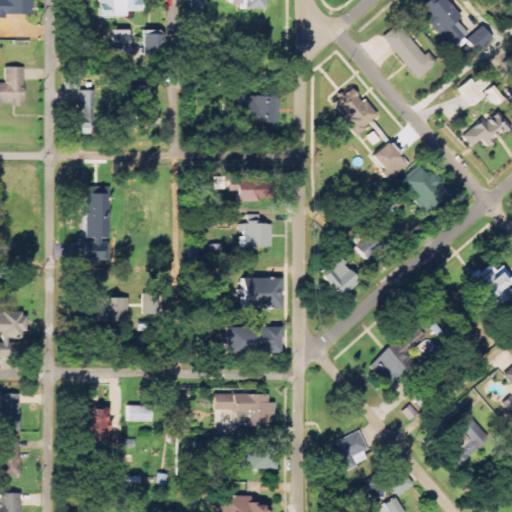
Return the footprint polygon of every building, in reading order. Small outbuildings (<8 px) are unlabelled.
[(0,0),(0,15),(26,16),(25,0),(0,0)] [(98,0),(99,17),(126,16),(126,12),(141,12),(141,0),(98,0)] [(190,0),(190,10),(203,10),(202,0),(190,0)] [(258,10),(257,0),(228,0),(228,5),(238,5),(238,10),(258,10)] [(436,24),(456,44),(468,32),(456,21),(462,16),(446,0),(428,0),(422,7),(431,16),(425,22),(432,28),(436,24)] [(425,55),(396,24),(380,38),(418,79),(437,62),(428,52),(425,55)] [(492,38),(481,26),(466,40),(477,52),(492,38)] [(128,55),(129,30),(111,30),(111,54),(128,55)] [(143,60),(161,61),(162,32),(144,31),(143,60)] [(0,104),(23,104),(24,67),(5,67),(5,84),(0,83),(0,104)] [(472,106),(483,95),(479,91),(488,83),(481,75),(472,83),(468,79),(457,89),(472,106)] [(494,103),(501,114),(509,109),(493,85),(482,91),(491,105),(494,103)] [(357,134),(377,116),(350,87),(330,105),(357,134)] [(74,91),(75,130),(93,129),(92,91),(74,91)] [(159,104),(152,105),(151,96),(137,97),(138,126),(159,125),(159,104)] [(276,123),(277,97),(235,96),(234,122),(276,123)] [(479,140),(484,146),(509,127),(497,112),(484,122),(482,119),(460,136),(469,147),(479,140)] [(390,181),(409,165),(389,141),(370,157),(390,181)] [(429,172),(427,175),(419,166),(403,181),(415,195),(411,199),(425,215),(449,194),(429,172)] [(237,202),(273,200),(273,178),(237,179),(237,185),(228,185),(229,191),(237,191),(237,202)] [(85,194),(85,212),(84,212),(84,263),(97,263),(97,259),(102,259),(102,238),(108,238),(108,194),(85,194)] [(242,248),(271,248),(271,223),(242,223),(242,248)] [(358,285),(339,257),(319,270),(339,298),(358,285)] [(511,279),(502,266),(494,272),(491,267),(464,286),(479,309),(485,304),(490,311),(509,298),(503,289),(511,282),(511,279)] [(281,279),(240,278),(240,308),(280,309),(281,279)] [(127,298),(97,298),(97,322),(128,321),(127,298)] [(0,358),(23,358),(22,311),(0,311),(0,358)] [(370,360),(390,388),(409,374),(403,366),(419,354),(414,347),(427,337),(418,325),(370,360)] [(280,328),(226,326),(226,352),(280,354),(280,328)] [(511,366),(502,375),(511,386),(511,397),(501,407),(511,418),(511,366)] [(20,431),(19,394),(1,394),(2,431),(20,431)] [(273,403),(267,403),(267,394),(213,395),(213,410),(234,410),(234,427),(267,427),(267,420),(274,420),(273,403)] [(107,406),(82,407),(83,442),(108,441),(108,449),(121,448),(120,437),(108,437),(107,406)] [(150,422),(151,406),(126,406),(126,421),(150,422)] [(456,425),(470,441),(461,448),(468,456),(488,439),(469,415),(456,425)] [(367,450),(359,432),(325,447),(331,462),(339,459),(344,471),(366,461),(362,452),(367,450)] [(20,439),(1,440),(2,477),(21,476),(20,439)] [(243,442),(242,469),(275,470),(276,443),(243,442)] [(413,485),(404,474),(389,485),(398,497),(413,485)] [(19,511),(20,494),(1,493),(0,511),(19,511)] [(221,496),(220,511),(270,511),(270,507),(246,506),(246,497),(221,496)] [(403,511),(396,498),(373,511),(403,511)]
